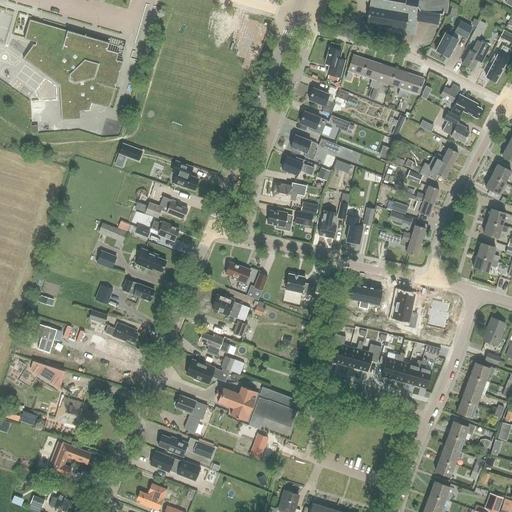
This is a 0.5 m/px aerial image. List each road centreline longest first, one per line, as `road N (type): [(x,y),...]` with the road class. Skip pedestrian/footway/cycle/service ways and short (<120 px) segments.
road 1 (tertiary): [(99,511),(294,17)]
road 2 (residential): [(401,491),(306,456),(326,394),(429,416)]
road 3 (unclassified): [(247,231),(261,156),(312,26)]
road 4 (residential): [(505,106),(428,63),(312,26)]
road 5 (residential): [(428,279),(455,200),(505,106)]
road 6 (residential): [(428,279),(247,231)]
road 7 (residential): [(429,416),(476,291)]
